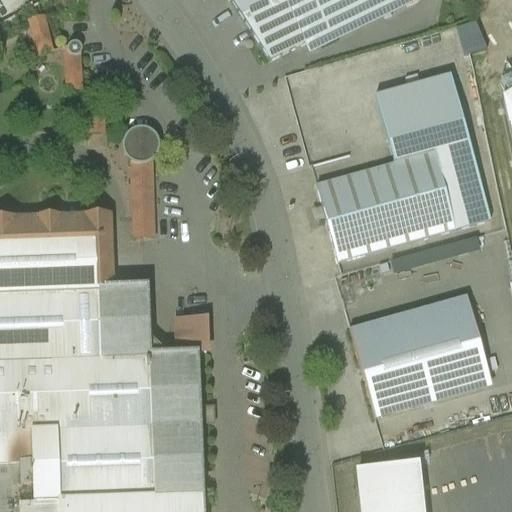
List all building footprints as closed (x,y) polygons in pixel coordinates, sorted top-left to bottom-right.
[(225,0),(268,65),(402,0),(225,0)] [(461,27),(471,59),(491,53),(481,21),(461,27)] [(80,56),(81,53),(80,50),(78,48),(76,47),(73,46),(71,47),(68,48),(67,51),(67,53),(67,56),(69,58),(71,60),(74,60),(76,60),(79,58),(80,56)] [(393,167),(434,156),(455,234),(490,224),(449,79),(375,100),(393,167)] [(92,91),(91,94),(90,94),(90,137),(100,137),(100,103),(103,101),(104,99),(105,95),(104,92),(103,90),(100,89),(97,88),(94,89),(92,91)] [(511,98),(503,104),(511,149),(511,98)] [(147,133),(140,131),(132,133),(126,137),(122,143),(120,150),(121,157),(125,163),(131,167),(132,167),(138,169),(140,169),(146,168),(152,164),(157,158),(158,151),(157,143),(153,137),(147,133)] [(393,167),(316,188),(338,266),(455,234),(434,156),(393,167)] [(138,169),(135,168),(132,167),(133,195),(140,195),(140,169),(138,169)] [(13,225),(0,225),(0,246),(107,243),(106,222),(85,222),(85,224),(59,225),(59,223),(37,224),(37,226),(13,227),(13,225)] [(0,246),(0,295),(109,291),(107,243),(0,246)] [(109,291),(0,295),(0,436),(29,435),(30,464),(20,464),(20,466),(21,488),(32,487),(33,505),(57,504),(57,511),(202,511),(197,357),(177,357),(166,358),(149,342),(147,290),(109,291)] [(470,317),(353,350),(369,409),(486,376),(470,317)] [(204,324),(176,325),(177,357),(197,357),(205,356),(204,324)] [(29,435),(0,436),(0,466),(20,466),(20,464),(30,464),(29,435)] [(410,511),(406,470),(356,475),(360,511),(410,511)]
